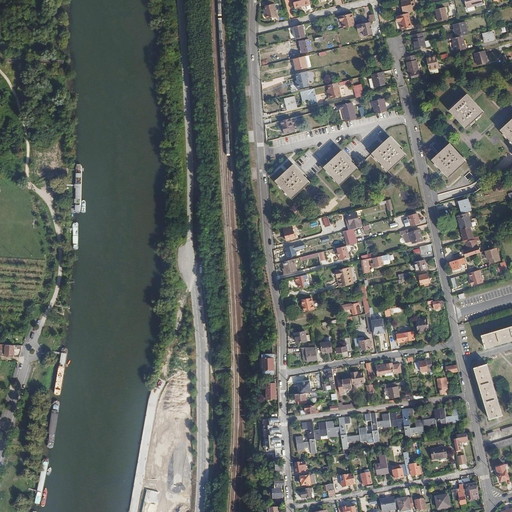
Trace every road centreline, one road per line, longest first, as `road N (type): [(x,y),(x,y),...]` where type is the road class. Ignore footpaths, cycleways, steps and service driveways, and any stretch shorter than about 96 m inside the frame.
road 1 (residential): [(283,372),(253,32)]
road 2 (residential): [(397,45),(452,314)]
road 3 (residential): [(485,469),(291,508)]
road 4 (residential): [(285,419),(470,395)]
road 5 (residential): [(283,372),(458,344)]
road 6 (residential): [(374,0),(253,32)]
